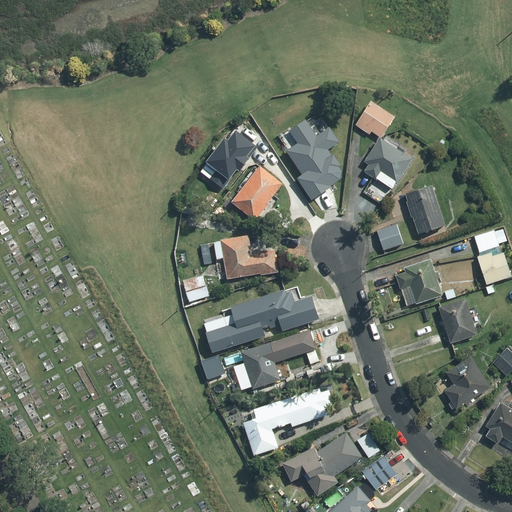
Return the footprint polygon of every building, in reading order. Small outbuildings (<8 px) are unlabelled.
[(374,100),(359,124),(372,133),(374,130),(384,136),(398,116),(374,100)] [(299,166),(345,157),(336,117),(314,122),(316,134),(293,139),(299,166)] [(241,169),(260,144),(237,127),(229,138),(226,136),(207,161),(214,166),(208,174),(224,185),(238,167),(241,169)] [(384,137),(368,161),(372,163),(368,171),(376,176),(366,191),(366,192),(381,201),(396,187),(415,158),(401,148),(404,143),(390,134),(387,138),(387,139),(384,137)] [(284,181),(255,159),(236,184),(244,190),(236,201),(256,217),(284,181)] [(305,167),(291,176),(302,193),(316,184),(305,167)] [(435,185),(409,193),(411,202),(409,202),(412,211),(414,210),(421,233),(448,224),(435,185)] [(198,210),(184,206),(182,219),(188,221),(187,223),(207,228),(210,217),(197,213),(198,210)] [(378,231),(384,249),(405,243),(399,224),(378,231)] [(504,227),(477,236),(483,256),(480,257),(488,283),(511,275),(511,269),(507,252),(505,252),(501,242),(509,240),(504,227)] [(227,257),(231,278),(264,272),(264,274),(280,271),(277,249),(273,250),(273,249),(263,250),(263,252),(260,252),(260,254),(254,255),(251,236),(218,242),(220,258),(227,257)] [(472,237),(463,239),(466,249),(475,246),(472,237)] [(435,259),(408,267),(409,271),(400,275),(404,288),(414,285),(420,302),(446,294),(441,278),(443,277),(441,271),(439,272),(435,259)] [(185,281),(191,301),(211,295),(206,275),(185,281)] [(495,285),(487,287),(489,293),(497,291),(495,285)] [(234,312),(205,320),(215,353),(269,336),(267,329),(282,324),(284,330),(321,319),(314,295),(295,300),(293,292),(289,293),(288,289),(232,306),(234,312)] [(469,298),(442,307),(453,342),(480,333),(469,298)] [(311,329),(243,352),(254,388),(282,379),(277,361),(318,348),(311,329)] [(511,372),(511,349),(510,348),(496,362),(509,375),(511,372)] [(221,355),(203,361),(209,379),(227,373),(221,355)] [(476,356),(450,372),(457,384),(448,390),(459,408),(468,402),(470,406),(476,402),(474,399),(495,387),(476,356)] [(323,388),(258,409),(261,418),(247,422),(258,454),(280,447),(274,429),(295,422),(295,425),(330,414),(328,406),(336,404),(332,390),(324,393),(323,388)] [(511,407),(503,402),(489,425),(493,428),(489,435),(500,442),(505,435),(511,439),(511,407)] [(330,431),(319,437),(323,443),(333,438),(330,431)] [(366,457),(351,432),(320,451),(318,447),(286,462),(295,481),(308,474),(321,494),(341,482),(337,475),(366,457)] [(382,450),(371,433),(361,440),(372,457),(382,450)] [(383,458),(368,470),(376,481),(392,469),(383,458)] [(371,511),(374,508),(370,503),(373,500),(361,487),(333,511),(371,511)] [(307,510),(312,506),(309,501),(303,505),(307,510)]
